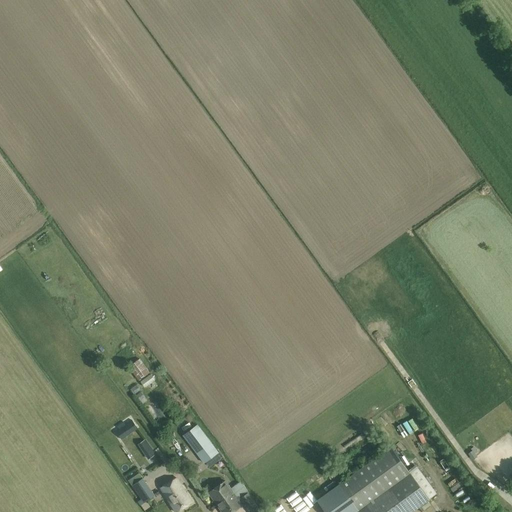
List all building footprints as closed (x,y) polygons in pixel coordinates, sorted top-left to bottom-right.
[(139,356),(127,364),(137,380),(149,372),(139,356)] [(144,387),(155,380),(151,374),(141,382),(144,387)] [(140,401),(145,397),(141,392),(136,396),(140,401)] [(147,406),(153,420),(161,416),(154,402),(147,406)] [(121,439),(138,428),(132,420),(116,431),(121,439)] [(197,424),(183,435),(204,463),(219,452),(197,424)] [(141,449),(148,444),(145,439),(138,444),(141,449)] [(325,511),(411,511),(437,494),(417,466),(409,472),(392,447),(348,479),(339,486),(317,501),(325,511)] [(308,485),(321,481),(319,472),(306,476),(308,485)] [(141,506),(155,495),(143,478),(142,478),(139,473),(129,480),(142,499),(138,502),(141,506)] [(175,511),(176,511),(192,502),(176,477),(161,487),(175,511)] [(225,481),(209,492),(222,511),(232,511),(242,505),(238,500),(240,498),(247,508),(255,502),(241,481),(231,488),(225,481)]
